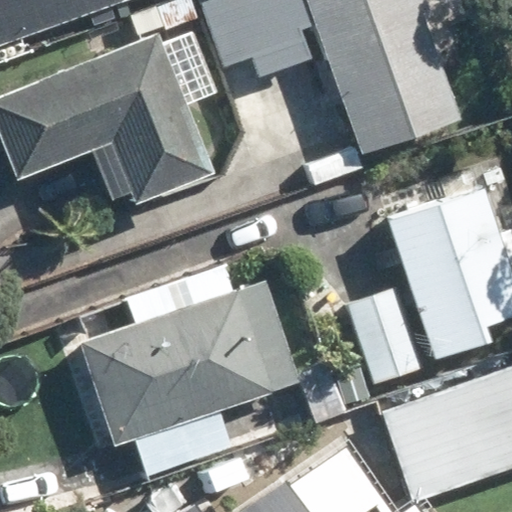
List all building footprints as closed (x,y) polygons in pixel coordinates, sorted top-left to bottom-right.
[(0,0),(0,43),(112,4),(110,0),(0,0)] [(188,0),(177,0),(156,8),(164,30),(195,17),(188,0)] [(420,12),(428,9),(425,0),(210,0),(202,3),(225,66),(255,56),(262,75),(312,57),(300,25),(312,21),(360,154),(459,119),(420,12)] [(0,151),(6,168),(101,132),(124,195),(199,165),(146,28),(0,86),(0,151)] [(385,220),(433,357),(488,339),(482,324),(511,313),(511,281),(506,264),(511,262),(511,243),(508,230),(496,234),(481,189),(446,201),(439,180),(384,198),(391,217),(385,220)] [(262,279),(77,341),(112,446),(297,384),(262,279)] [(421,367),(392,288),(346,305),(375,384),(421,367)] [(511,366),(377,413),(408,503),(511,467),(511,366)] [(357,511),(343,490),(310,511),(307,511),(285,480),(239,511),(198,511),(194,505),(184,511),(357,511)]
